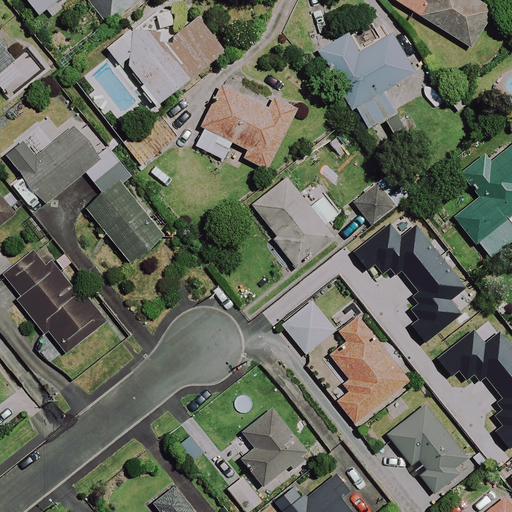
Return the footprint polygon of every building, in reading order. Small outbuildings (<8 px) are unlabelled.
[(59,0),(27,0),(39,16),(59,0)] [(136,0),(88,0),(106,23),(136,0)] [(396,0),(396,2),(473,50),(496,12),(476,0),(396,0)] [(157,108),(226,51),(200,18),(162,49),(141,23),(108,50),(121,66),(126,62),(145,85),(141,88),(157,108)] [(418,75),(395,35),(360,55),(349,36),(320,52),(353,110),(356,108),(369,130),(396,114),(385,94),(418,75)] [(24,75),(0,45),(0,87),(4,91),(24,75)] [(224,87),(195,144),(225,159),(233,142),(246,149),(242,158),(267,171),(297,111),(269,96),(263,107),(224,87)] [(47,207),(86,176),(103,198),(88,210),(131,264),(164,238),(121,183),(131,176),(110,150),(101,157),(77,127),(45,152),(33,137),(8,158),(39,197),(47,207)] [(511,144),(492,161),(485,152),(460,172),(479,196),(454,217),(489,260),(511,241),(511,224),(508,220),(511,216),(511,144)] [(335,238),(287,179),(254,206),(278,236),(275,239),(298,268),(335,238)] [(395,206),(379,185),(355,204),(372,226),(367,230),(386,255),(425,225),(404,199),(395,206)] [(0,225),(16,215),(0,192),(0,225)] [(105,324),(42,244),(3,274),(21,297),(18,300),(46,335),(49,333),(66,354),(105,324)] [(445,291),(431,271),(396,297),(439,356),(426,366),(438,382),(476,354),(454,325),(483,304),(464,277),(445,291)] [(335,331),(312,302),(283,326),(307,354),(335,331)] [(348,343),(331,356),(349,379),(344,384),(350,391),(338,401),(356,425),(411,381),(358,314),(337,330),(348,343)] [(472,459),(427,402),(386,434),(411,465),(418,460),(427,471),(421,476),(435,494),(458,477),(455,473),(472,459)] [(307,454),(273,410),(243,432),(256,449),(242,459),(263,487),(307,454)] [(511,441),(511,411),(479,436),(494,455),(511,441)] [(376,511),(386,504),(350,462),(304,500),(293,487),(274,503),(281,511),(376,511)] [(194,511),(174,486),(154,502),(162,511),(194,511)] [(511,511),(511,502),(508,497),(488,511),(511,511)]
